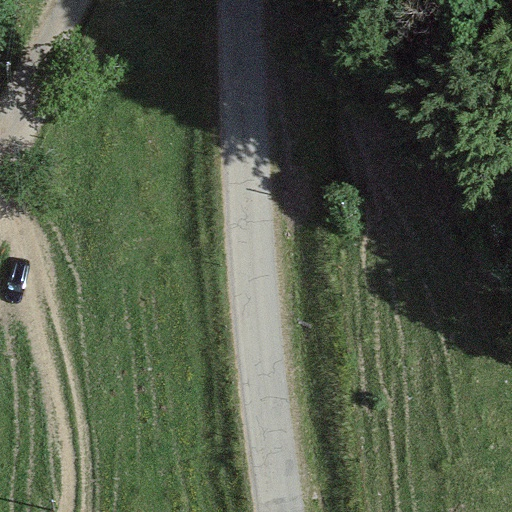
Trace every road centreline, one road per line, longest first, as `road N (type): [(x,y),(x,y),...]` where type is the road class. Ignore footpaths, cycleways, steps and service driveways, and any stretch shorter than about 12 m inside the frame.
road 1 (residential): [(279,511),(257,351),(239,0)]
road 2 (track): [(0,214),(47,42)]
road 3 (track): [(0,116),(74,0)]
